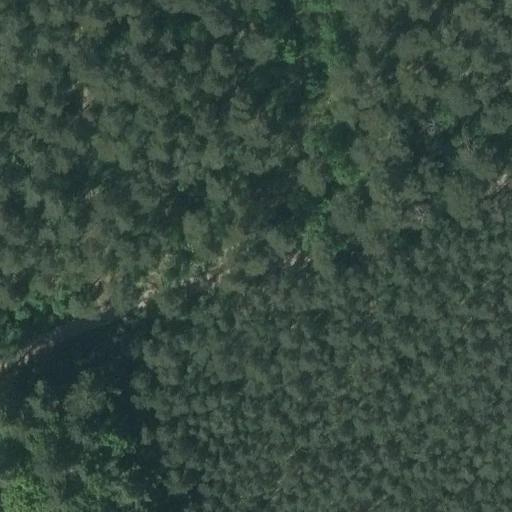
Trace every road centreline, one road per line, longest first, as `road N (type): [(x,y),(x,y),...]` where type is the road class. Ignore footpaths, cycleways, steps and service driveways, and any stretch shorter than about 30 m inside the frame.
road 1 (track): [(0,356),(82,318),(389,219),(511,170)]
road 2 (track): [(62,0),(82,318)]
road 3 (track): [(295,0),(311,243)]
